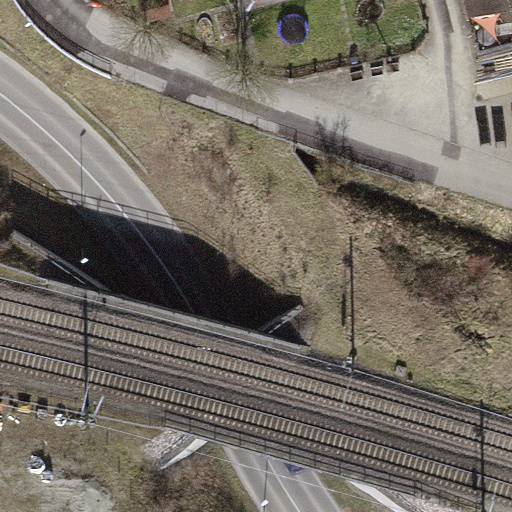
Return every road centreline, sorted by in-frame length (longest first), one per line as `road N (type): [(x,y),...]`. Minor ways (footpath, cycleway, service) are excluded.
road 1 (secondary): [(300,511),(152,237),(0,91)]
road 2 (residential): [(511,197),(215,93),(98,30),(67,0)]
